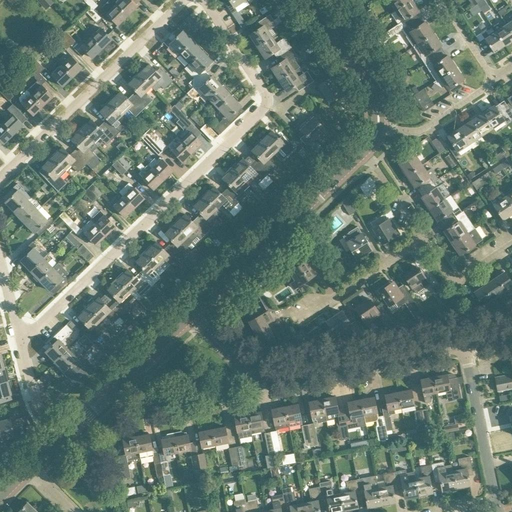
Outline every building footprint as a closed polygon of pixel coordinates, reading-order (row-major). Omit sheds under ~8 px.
[(51,0),(39,0),(46,8),(53,2),(51,0)] [(91,8),(93,10),(98,6),(92,0),(84,0),(85,1),(91,8)] [(109,0),(101,8),(118,25),(127,16),(116,4),(111,0),(109,0)] [(134,3),(136,0),(120,0),(116,4),(127,16),(137,6),(134,3)] [(222,0),(231,13),(236,10),(234,7),(244,0),(222,0)] [(388,0),(395,10),(409,0),(388,0)] [(398,24),(403,21),(406,27),(418,19),(415,14),(418,12),(410,0),(409,0),(395,10),(390,13),(398,24)] [(484,0),(483,0),(477,4),(480,9),(487,4),(484,0)] [(480,9),(477,4),(473,7),(477,14),(482,11),(480,9)] [(262,15),(269,10),(266,6),(260,11),(262,15)] [(101,18),(93,10),(91,8),(87,12),(96,22),(101,18)] [(504,8),(498,12),(501,16),(507,12),(504,8)] [(378,21),(371,10),(365,14),(372,25),(378,21)] [(257,46),(271,37),(267,31),(277,25),(270,14),(258,22),(261,27),(250,35),(257,46)] [(406,27),(418,44),(433,33),(425,22),(422,24),(418,19),(406,27)] [(380,44),(406,27),(403,21),(398,24),(376,39),(380,44)] [(492,27),(495,31),(505,46),(511,40),(511,33),(506,24),(501,28),(498,23),(492,27)] [(91,37),(102,49),(112,39),(101,28),(91,37)] [(176,30),(163,42),(172,51),(174,48),(180,54),(193,42),(194,40),(189,35),(187,36),(183,31),(179,34),(176,30)] [(495,31),(484,39),(494,53),(505,46),(495,31)] [(60,36),(71,46),(75,42),(65,32),(60,36)] [(441,45),(433,33),(418,44),(429,60),(441,53),(437,48),(441,45)] [(66,51),(71,46),(60,36),(56,41),(66,51)] [(102,49),(91,37),(81,47),(92,58),(97,54),(98,55),(100,55),(103,52),(103,50),(102,49)] [(276,51),(279,56),(291,48),(285,37),(276,43),(271,37),(257,46),(265,58),(276,51)] [(189,64),(202,51),(193,42),(180,54),(189,64)] [(279,80),(299,67),(295,61),(299,58),(291,48),(279,56),(283,61),(272,68),(279,80)] [(189,83),(192,87),(205,75),(202,71),(212,61),(202,51),(189,64),(198,73),(189,83)] [(441,53),(429,60),(425,63),(436,80),(456,67),(448,55),(444,58),(441,53)] [(71,56),(61,66),(72,77),(82,68),(71,56)] [(30,63),(39,73),(44,69),(34,59),(30,63)] [(35,78),(39,73),(30,63),(25,68),(35,78)] [(139,74),(151,87),(156,81),(164,89),(173,80),(163,70),(158,74),(149,64),(139,74)] [(63,87),(72,77),(61,66),(52,75),(63,87)] [(169,71),(175,77),(179,73),(173,67),(169,71)] [(298,84),(301,88),(301,89),(314,81),(307,71),(297,77),(293,71),(299,67),(279,80),(287,92),(298,84)] [(463,79),(456,67),(436,80),(433,82),(441,87),(445,84),(448,88),(448,89),(463,79)] [(331,80),(336,76),(332,69),(321,76),(324,81),(318,85),(329,102),(340,95),(331,80)] [(138,94),(134,98),(144,108),(153,99),(146,92),(151,87),(139,74),(129,84),(138,94)] [(199,89),(209,98),(222,86),(212,76),(209,79),(205,75),(192,87),(197,91),(199,89)] [(43,106),(53,96),(42,85),(37,81),(28,90),(43,106)] [(209,98),(219,109),(231,96),(222,86),(209,98)] [(0,89),(0,91),(9,101),(13,97),(3,87),(0,89)] [(423,89),(414,95),(422,107),(424,111),(425,111),(434,105),(431,101),(423,89)] [(18,100),(22,104),(33,115),(43,106),(28,90),(18,100)] [(110,102),(122,114),(128,109),(135,117),(144,108),(134,98),(130,102),(120,92),(110,102)] [(231,96),(219,109),(226,116),(214,128),(219,134),(242,113),(238,109),(241,106),(231,96)] [(105,125),(115,136),(124,127),(120,123),(125,117),(122,114),(110,102),(100,112),(110,121),(105,125)] [(511,119),(511,113),(505,103),(496,109),(494,105),(482,113),(492,128),(504,121),(506,124),(511,119)] [(12,114),(2,123),(13,134),(23,125),(22,124),(27,119),(12,104),(7,109),(12,114)] [(191,132),(196,128),(185,117),(174,105),(170,109),(179,119),(176,122),(187,132),(179,139),(192,152),(202,143),(191,132)] [(195,111),(190,117),(200,127),(205,122),(195,111)] [(480,136),(486,132),(491,139),(496,135),(492,128),(482,113),(470,121),(480,136)] [(314,144),(312,141),(324,129),(313,117),(307,123),(305,121),(299,127),(302,129),(300,130),(305,134),(300,139),(310,149),(314,144)] [(0,140),(4,144),(13,134),(2,123),(0,120),(0,140)] [(96,146),(102,140),(106,145),(115,136),(105,125),(101,130),(92,120),(81,130),(93,142),(96,146)] [(480,136),(470,121),(459,129),(469,144),(480,136)] [(338,138),(343,135),(344,134),(336,122),(330,126),(338,138)] [(200,129),(212,141),(218,136),(206,123),(200,129)] [(168,147),(171,150),(182,162),(192,152),(179,139),(176,136),(167,145),(150,128),(146,133),(155,143),(163,151),(168,147)] [(450,140),(445,143),(455,158),(459,155),(457,152),(463,148),(469,144),(459,129),(447,137),(450,140)] [(101,160),(96,155),(88,147),(93,142),(81,130),(71,139),(81,149),(76,154),(86,164),(92,169),(101,160)] [(272,131),(262,141),(274,153),(279,148),(287,156),(296,147),(286,137),(281,141),(272,131)] [(162,150),(146,133),(141,137),(158,154),(162,150)] [(437,138),(432,142),(439,153),(445,149),(437,138)] [(261,160),(257,165),(267,175),(276,166),(268,159),(274,153),(262,141),(252,151),(261,160)] [(53,158),(65,170),(70,165),(78,173),(86,164),(76,154),(72,158),(63,148),(53,158)] [(494,156),(497,161),(505,156),(502,152),(494,156)] [(399,163),(407,175),(422,165),(414,153),(399,163)] [(452,169),(458,165),(450,154),(444,157),(452,169)] [(122,156),(117,161),(126,171),(131,166),(122,156)] [(491,166),(497,161),(494,156),(487,161),(491,166)] [(52,177),(48,181),(58,192),(67,183),(60,175),(65,170),(53,158),(43,167),(52,177)] [(152,169),(163,180),(173,171),(162,159),(161,160),(159,158),(156,161),(154,159),(148,164),(152,169)] [(233,169),(245,181),(250,176),(258,184),(267,175),(257,165),(252,169),(243,159),(233,169)] [(507,160),(500,164),(503,169),(510,164),(507,160)] [(122,175),(126,171),(117,161),(112,165),(122,175)] [(148,164),(138,173),(153,190),(163,180),(152,169),(148,164)] [(503,169),(500,164),(493,169),(496,174),(503,169)] [(418,185),(421,190),(433,182),(422,165),(407,175),(415,187),(418,185)] [(232,188),(228,192),(238,203),(247,194),(240,186),(245,181),(233,169),(231,167),(225,173),(227,175),(223,179),(232,188)] [(370,176),(360,186),(363,192),(375,185),(370,176)] [(479,178),(472,183),(476,190),(483,185),(479,178)] [(134,208),(144,198),(128,182),(119,191),(123,197),(134,208)] [(444,199),(433,182),(421,190),(425,195),(421,197),(429,209),(444,199)] [(5,202),(15,213),(28,200),(19,190),(21,188),(17,183),(5,196),(8,199),(5,202)] [(47,193),(51,190),(45,184),(42,187),(47,193)] [(93,184),(88,189),(97,198),(102,194),(93,184)] [(204,197),(216,209),(222,204),(229,212),(238,203),(228,192),(224,197),(214,187),(204,197)] [(92,203),(97,198),(88,189),(83,193),(92,203)] [(444,224),(456,216),(462,212),(451,195),(444,199),(429,209),(437,221),(441,219),(444,224)] [(15,213),(25,223),(38,210),(33,205),(36,201),(32,197),(28,200),(15,213)] [(125,217),(134,208),(123,197),(114,206),(125,217)] [(199,220),(209,231),(218,222),(215,219),(221,214),(216,209),(204,197),(194,206),(203,216),(199,220)] [(356,211),(348,197),(342,203),(349,215),(356,211)] [(511,213),(511,207),(505,197),(493,205),(491,202),(487,205),(496,219),(501,216),(503,220),(511,213)] [(106,236),(115,226),(99,209),(89,219),(106,236)] [(37,230),(41,234),(54,222),(50,217),(47,220),(38,210),(25,223),(34,233),(37,230)] [(444,231),(452,243),(475,228),(475,227),(464,210),(462,212),(456,216),(444,224),(447,229),(444,231)] [(64,212),(59,216),(60,217),(65,223),(68,226),(73,221),(64,212)] [(385,213),(370,222),(374,228),(378,236),(377,236),(379,239),(379,238),(382,243),(384,242),(385,243),(392,239),(391,238),(398,234),(389,219),(385,213)] [(185,215),(175,224),(187,237),(193,232),(200,239),(209,231),(199,220),(195,224),(185,215)] [(60,217),(54,223),(59,228),(65,223),(60,217)] [(498,228),(490,217),(484,221),(492,232),(498,228)] [(89,219),(80,228),(73,221),(68,226),(78,235),(82,231),(96,245),(106,236),(89,219)] [(175,244),(170,248),(181,258),(190,250),(182,242),(187,237),(175,224),(165,234),(175,244)] [(347,242),(356,258),(363,254),(364,254),(372,250),(369,245),(369,244),(364,236),(364,237),(357,227),(348,232),(349,233),(344,237),(347,242)] [(475,228),(452,243),(460,255),(482,240),(475,228)] [(75,247),(79,243),(70,233),(65,237),(75,247)] [(20,260),(30,271),(43,258),(34,249),(37,246),(32,242),(20,254),(23,257),(20,260)] [(145,250),(158,265),(164,259),(171,267),(181,258),(170,248),(166,252),(157,242),(153,246),(151,244),(145,250)] [(295,248),(290,253),(299,266),(289,272),(295,281),(291,284),(294,289),(314,275),(304,259),(310,254),(301,242),(295,248)] [(94,256),(83,244),(77,250),(88,261),(94,256)] [(146,271),(142,276),(152,286),(161,278),(153,270),(158,265),(145,250),(139,256),(141,258),(136,262),(146,271)] [(48,254),(43,258),(30,271),(40,281),(58,263),(53,268),(48,263),(52,259),(48,254)] [(56,292),(65,283),(69,280),(65,276),(68,273),(58,263),(40,281),(50,291),(53,288),(56,292)] [(430,285),(431,285),(420,269),(418,270),(416,266),(415,267),(416,267),(404,275),(417,295),(425,289),(424,287),(429,284),(430,285)] [(152,286),(142,276),(137,280),(128,270),(124,274),(122,272),(116,278),(134,297),(137,300),(143,295),(152,286)] [(501,300),(508,295),(505,290),(511,284),(511,283),(504,272),(489,282),(497,295),(501,300)] [(113,303),(123,314),(132,305),(128,302),(134,297),(116,278),(118,280),(108,289),(117,299),(113,303)] [(393,282),(380,291),(382,295),(382,296),(383,298),(384,297),(389,305),(396,301),(400,306),(406,302),(393,282)] [(480,300),(474,304),(480,314),(488,313),(483,305),(497,295),(489,282),(474,292),(480,300)] [(443,304),(449,300),(440,286),(434,290),(443,304)] [(263,291),(258,294),(264,306),(271,302),(263,291)] [(167,302),(171,298),(164,292),(161,295),(167,302)] [(123,314),(113,303),(108,307),(99,298),(89,307),(101,320),(106,315),(116,324),(122,325),(124,327),(127,327),(132,323),(123,314)] [(382,322),(388,330),(396,329),(380,304),(375,307),(369,298),(362,303),(363,305),(356,310),(366,324),(373,319),(376,323),(380,323),(382,322)] [(420,325),(429,323),(414,301),(407,306),(420,325)] [(88,327),(84,331),(94,342),(103,333),(96,325),(101,320),(89,307),(79,317),(88,327)] [(349,327),(356,336),(364,334),(355,321),(350,324),(342,311),(327,322),(336,336),(349,327)] [(249,322),(260,342),(272,335),(266,324),(273,320),(268,312),(249,322)] [(66,325),(45,345),(48,349),(45,352),(55,362),(68,350),(61,342),(72,331),(66,325)] [(83,336),(78,340),(85,347),(89,343),(83,336)] [(293,336),(280,343),(283,348),(298,345),(293,336)] [(55,362),(65,372),(78,360),(68,350),(55,362)] [(81,383),(96,369),(88,360),(82,365),(78,360),(65,372),(74,382),(77,379),(81,383)] [(511,374),(495,377),(498,391),(511,388),(511,360),(511,361),(511,363),(511,374)] [(6,367),(0,368),(0,382),(9,380),(7,380),(4,368),(6,367)] [(448,402),(461,399),(457,378),(456,379),(455,376),(452,373),(447,374),(434,377),(437,393),(445,391),(448,402)] [(434,377),(420,380),(425,403),(431,402),(430,394),(437,393),(434,377)] [(9,380),(0,382),(0,402),(8,401),(7,395),(11,394),(9,388),(11,387),(9,380)] [(411,390),(398,392),(402,412),(401,408),(414,405),(411,390)] [(389,415),(402,412),(398,392),(385,395),(389,415)] [(340,419),(338,412),(335,397),(322,399),(326,422),(340,419)] [(374,397),(360,400),(363,415),(364,415),(366,424),(375,422),(378,418),(374,397)] [(317,424),(326,422),(322,399),(309,402),(312,421),(316,420),(317,424)] [(350,418),(363,415),(360,400),(347,402),(350,418)] [(302,424),(301,420),(298,404),(285,407),(289,427),(302,424)] [(285,407),(271,409),(275,429),(289,427),(285,407)] [(427,409),(421,410),(424,425),(430,424),(427,409)] [(418,426),(424,425),(421,410),(415,412),(418,426)] [(265,432),(264,428),(261,411),(248,414),(252,434),(265,432)] [(10,419),(0,421),(0,435),(1,440),(15,436),(13,432),(19,431),(14,414),(9,415),(10,419)] [(248,414),(234,417),(238,439),(252,436),(252,434),(248,414)] [(390,416),(383,418),(388,440),(389,440),(388,432),(393,431),(390,416)] [(379,442),(388,440),(383,418),(381,418),(378,423),(378,425),(377,427),(379,442)] [(314,423),(307,425),(312,447),(318,445),(314,423)] [(352,424),(346,425),(349,439),(355,438),(352,424)] [(445,433),(458,430),(457,424),(443,427),(445,433)] [(305,448),(312,447),(307,425),(301,426),(305,448)] [(343,440),(349,439),(346,425),(340,426),(343,440)] [(215,445),(228,443),(225,427),(212,429),(215,445)] [(212,429),(198,432),(202,448),(215,445),(212,429)] [(174,433),(178,453),(191,450),(188,434),(183,435),(183,433),(181,431),(174,433)] [(276,431),(270,432),(275,454),(281,453),(276,431)] [(269,455),(275,454),(270,432),(264,433),(269,455)] [(164,455),(178,453),(174,433),(173,433),(174,433),(167,434),(166,436),(166,439),(161,440),(164,452),(159,453),(163,477),(170,476),(167,461),(166,461),(164,455)] [(149,434),(136,436),(140,458),(153,456),(158,478),(163,477),(159,453),(153,454),(149,434)] [(131,477),(127,461),(140,458),(136,436),(135,437),(135,436),(129,437),(129,438),(123,439),(126,455),(118,456),(122,479),(131,477)] [(241,446),(235,447),(238,461),(243,460),(244,460),(241,446)] [(238,461),(235,447),(228,448),(231,465),(238,464),(238,461)] [(207,468),(204,453),(197,455),(200,469),(207,468)] [(201,475),(200,469),(197,455),(191,456),(196,476),(201,475)] [(460,470),(452,471),(456,488),(470,485),(467,472),(472,471),(469,457),(458,459),(460,470)] [(443,462),(431,464),(434,478),(439,477),(442,491),(456,488),(452,471),(445,473),(443,462)] [(429,479),(434,478),(431,464),(420,467),(422,477),(415,479),(418,495),(432,493),(429,479)] [(406,469),(394,472),(397,486),(402,485),(405,498),(418,495),(415,479),(413,471),(406,473),(406,469)] [(392,487),(397,486),(394,472),(383,474),(385,485),(378,486),(381,505),(395,502),(392,487)] [(376,476),(357,479),(360,493),(365,492),(368,508),(381,505),(378,486),(376,476)] [(355,494),(360,493),(357,479),(346,482),(348,492),(340,494),(344,510),(357,508),(355,494)] [(335,511),(344,510),(340,494),(333,495),(331,481),(319,484),(320,487),(323,501),(327,500),(329,511),(335,511)] [(294,492),(291,493),(290,487),(281,489),(283,494),(286,510),(290,509),(290,511),(305,511),(303,502),(296,503),(294,492)] [(319,511),(318,502),(323,501),(320,487),(309,489),(311,500),(303,502),(305,511),(319,511)] [(280,511),(281,511),(286,510),(283,494),(271,497),(274,508),(266,509),(266,511),(280,511)] [(135,499),(127,500),(128,507),(136,505),(135,499)] [(233,503),(235,511),(247,511),(245,502),(245,499),(234,501),(233,503)] [(257,500),(245,502),(247,511),(266,511),(266,509),(259,510),(257,500)] [(36,511),(27,503),(18,511),(36,511)]
